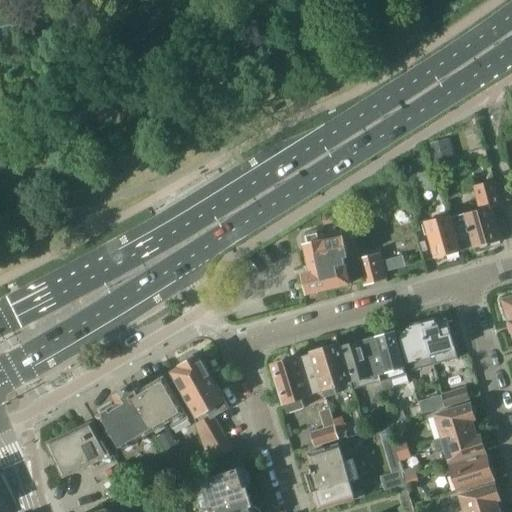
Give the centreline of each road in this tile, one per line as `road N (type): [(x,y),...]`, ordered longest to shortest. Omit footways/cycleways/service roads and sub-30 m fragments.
road 1 (secondary): [(511,15),(334,134),(0,321)]
road 2 (residential): [(468,281),(242,346),(292,511)]
road 3 (secondary): [(197,253),(511,51)]
road 4 (unclassified): [(0,421),(56,398),(198,312),(204,283),(197,253)]
road 5 (secondary): [(0,372),(197,253)]
road 6 (residential): [(511,426),(468,281)]
